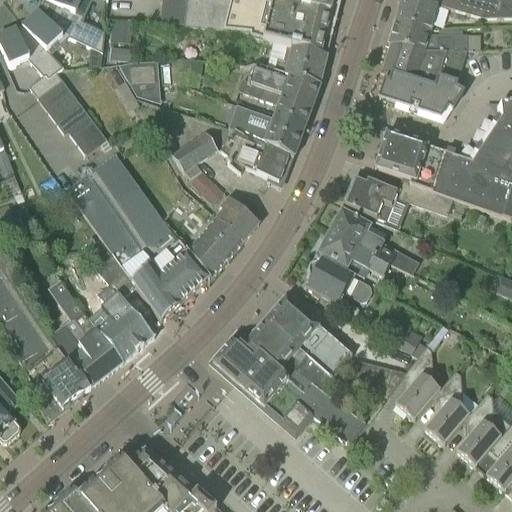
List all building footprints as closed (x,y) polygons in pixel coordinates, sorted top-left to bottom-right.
[(107,4),(107,0),(44,0),(42,4),(44,5),(56,10),(82,23),(92,3),(107,4)] [(161,0),(159,29),(224,35),(249,37),(319,57),(333,0),(331,0),(161,0)] [(511,0),(400,0),(394,24),(429,34),(436,9),(483,22),(511,21),(511,0)] [(104,37),(81,26),(82,23),(56,10),(51,21),(49,20),(45,24),(38,17),(38,16),(37,15),(22,29),(28,35),(50,59),(68,42),(101,58),(104,37)] [(428,39),(429,34),(394,24),(387,47),(389,48),(423,54),(464,55),(464,39),(428,39)] [(131,28),(112,26),(110,45),(129,46),(131,28)] [(29,92),(30,94),(37,103),(61,85),(56,77),(62,72),(28,35),(24,39),(18,41),(15,34),(16,34),(15,32),(0,38),(0,52),(9,72),(27,64),(42,80),(29,89),(29,92)] [(326,60),(319,57),(249,37),(248,41),(272,48),(266,72),(274,75),(319,89),(326,60)] [(466,55),(464,55),(423,54),(389,48),(382,68),(388,70),(454,91),(466,55)] [(133,53),(110,51),(109,63),(132,65),(133,53)] [(202,65),(181,63),(177,88),(198,91),(202,65)] [(248,86),(312,109),(319,89),(274,75),(266,72),(260,69),(256,69),(251,84),(249,83),(248,86)] [(454,91),(388,70),(378,102),(440,122),(447,111),(451,113),(462,96),(454,91)] [(153,71),(129,73),(131,87),(154,85),(153,71)] [(46,115),(71,97),(62,85),(61,85),(37,103),(46,115)] [(304,129),(312,109),(248,86),(242,85),(238,95),(278,110),(275,118),(304,129)] [(71,97),(46,115),(55,127),(80,109),(71,97)] [(409,183),(407,187),(453,204),(511,225),(511,102),(500,104),(501,118),(471,165),(385,137),(382,148),(381,147),(377,159),(378,160),(374,172),(409,183)] [(80,109),(55,127),(64,139),(68,137),(89,121),(80,109)] [(68,137),(76,149),(98,133),(89,121),(68,137)] [(243,141),(286,164),(292,164),(303,134),(268,121),(263,137),(247,131),(243,141)] [(98,133),(76,149),(85,160),(106,144),(98,133)] [(277,187),(286,164),(243,141),(234,135),(219,155),(230,163),(226,168),(231,171),(240,178),(243,171),(255,176),(267,182),(266,185),(269,186),(270,183),(277,187)] [(217,153),(205,136),(172,159),(188,182),(200,174),(196,168),(217,153)] [(210,283),(212,281),(187,254),(182,249),(172,238),(115,160),(95,174),(86,179),(143,257),(160,278),(158,280),(160,283),(181,308),(205,287),(208,284),(210,283)] [(67,196),(112,259),(135,292),(160,327),(181,308),(160,283),(158,280),(160,278),(143,257),(86,179),(67,196)] [(446,221),(453,204),(407,187),(407,190),(408,190),(404,199),(396,196),(396,195),(366,183),(365,187),(354,182),(349,195),(347,194),(342,205),(345,206),(344,209),(384,225),(382,229),(397,235),(408,207),(446,221)] [(20,196),(12,199),(15,207),(23,204),(20,196)] [(222,214),(207,231),(235,255),(242,246),(258,227),(243,214),(228,201),(219,211),(222,214)] [(329,236),(390,269),(412,280),(418,268),(397,257),(365,239),(370,231),(341,215),(329,236)] [(212,281),(235,255),(207,231),(187,254),(212,281)] [(319,254),(318,257),(347,273),(346,274),(363,283),(368,274),(383,282),(390,269),(329,236),(324,245),(321,246),(318,251),(319,254)] [(121,303),(135,292),(112,259),(95,274),(108,289),(96,299),(114,319),(95,333),(121,368),(154,341),(121,303)] [(336,309),(343,298),(360,307),(366,305),(371,298),(368,290),(316,262),(308,278),(311,280),(305,292),(336,309)] [(77,394),(80,399),(87,394),(49,341),(44,334),(26,306),(0,265),(0,328),(24,376),(32,391),(30,396),(32,400),(47,426),(68,410),(64,404),(77,394)] [(87,394),(121,368),(95,333),(59,284),(46,293),(70,327),(49,341),(87,394)] [(285,301),(268,321),(335,379),(352,362),(327,338),(285,301)] [(236,351),(281,392),(311,421),(349,449),(365,428),(322,394),(335,379),(268,321),(245,346),(242,344),(236,351)] [(417,363),(425,351),(418,347),(421,341),(395,328),(386,345),(411,359),(417,363)] [(413,425),(436,398),(435,398),(439,394),(429,386),(432,382),(430,356),(448,334),(442,330),(425,351),(417,363),(407,374),(417,382),(394,409),(413,425)] [(281,392),(236,351),(230,346),(212,367),(263,412),(266,408),(281,392)] [(386,401),(405,377),(354,364),(353,363),(346,388),(382,398),(386,401)] [(442,450),(467,420),(468,419),(458,411),(462,407),(460,380),(455,375),(439,394),(435,398),(436,398),(446,407),(424,434),(442,450)] [(0,445),(2,447),(6,448),(18,437),(19,433),(14,427),(14,426),(7,418),(20,407),(0,383),(0,445)] [(311,421),(281,392),(266,408),(281,421),(279,423),(296,438),(311,421)] [(468,419),(467,420),(478,429),(455,455),(474,471),(497,445),(509,430),(497,420),(493,420),(492,402),(486,397),(468,419)] [(503,496),(509,489),(511,486),(511,426),(509,430),(497,445),(507,454),(484,480),(503,496)] [(144,454),(126,470),(119,463),(102,478),(98,479),(95,482),(93,486),(78,500),(71,493),(54,508),(50,509),(46,511),(215,511),(196,495),(192,500),(185,495),(188,492),(187,491),(186,492),(144,454)]
